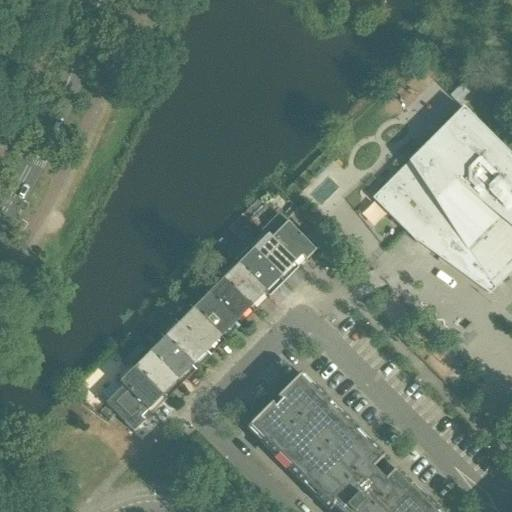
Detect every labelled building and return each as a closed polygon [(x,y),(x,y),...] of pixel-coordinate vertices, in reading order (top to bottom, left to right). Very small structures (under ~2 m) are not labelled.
[(511,272),(511,159),(462,109),(371,200),(415,244),(416,243),(488,296),(511,272)] [(298,226),(305,219),(298,211),(291,218),(298,226)] [(270,240),(294,265),(301,258),(305,262),(315,252),(286,223),(270,240)] [(267,237),(251,253),(279,280),(294,265),(270,240),(267,237)] [(251,253),(236,268),(264,295),(279,280),(251,253)] [(236,268),(222,282),(249,310),(264,295),(236,268)] [(222,282),(208,296),(235,324),(249,310),(222,282)] [(188,308),(189,308),(220,339),(235,324),(208,296),(204,292),(188,308)] [(189,308),(174,324),(205,354),(220,339),(189,308)] [(160,338),(163,341),(190,369),(205,354),(174,324),(160,338)] [(163,341),(149,355),(176,383),(190,369),(163,341)] [(131,368),(161,398),(162,399),(177,385),(176,383),(149,355),(146,352),(146,353),(139,346),(125,360),(132,367),(131,368)] [(115,381),(114,381),(146,413),(149,416),(155,410),(152,407),(161,398),(131,368),(116,383),(115,381)] [(434,511),(421,498),(417,502),(405,490),(409,486),(395,472),(396,471),(395,470),(383,482),(377,476),(385,468),(385,464),(381,460),(383,458),(382,457),(381,458),(367,444),(363,448),(351,436),(355,432),(340,417),(336,421),(324,409),(328,405),(313,390),(309,394),(296,380),(275,400),(279,404),(274,409),(270,406),(250,426),(263,439),(259,443),(274,459),(278,455),(290,466),(286,470),(302,486),(305,482),(318,494),(314,498),(328,511),(327,511),(329,511),(340,501),(347,508),(342,511),(434,511)] [(146,413),(114,381),(98,398),(105,405),(133,433),(143,423),(139,419),(146,413)]
